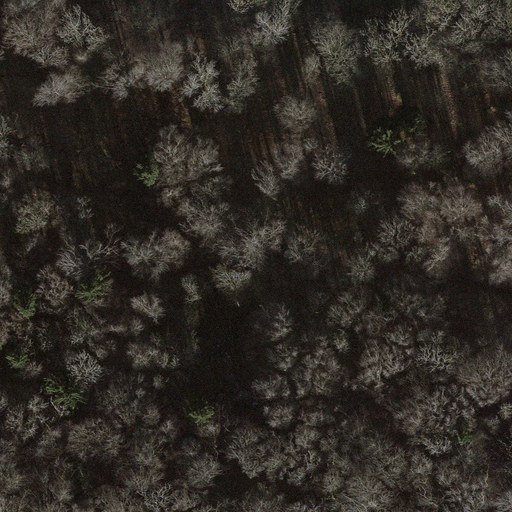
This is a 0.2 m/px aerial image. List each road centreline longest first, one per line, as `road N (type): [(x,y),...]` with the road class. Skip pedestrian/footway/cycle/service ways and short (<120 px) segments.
road 1 (track): [(0,163),(42,167),(150,210),(298,253),(511,292)]
road 2 (track): [(0,294),(298,253)]
